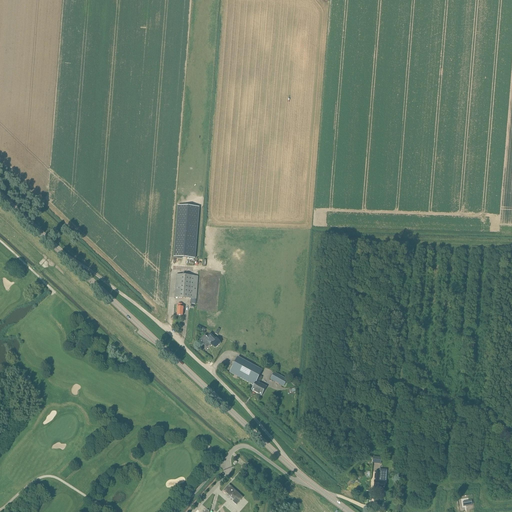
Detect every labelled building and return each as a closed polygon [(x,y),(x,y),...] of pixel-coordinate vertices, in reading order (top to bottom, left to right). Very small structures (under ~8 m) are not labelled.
[(178,206),(174,257),(195,259),(199,208),(178,206)] [(191,299),(190,304),(196,305),(198,277),(176,275),(174,298),(191,299)] [(208,337),(209,337),(213,341),(212,342),(214,343),(216,341),(216,340),(210,335),(208,337)] [(199,341),(203,345),(206,343),(209,346),(212,343),(211,343),(212,342),(213,341),(209,337),(207,339),(205,336),(199,341)] [(238,357),(229,373),(254,386),(251,391),(261,397),(266,387),(256,381),(257,380),(260,381),(262,377),(260,375),(262,371),(238,357)] [(287,380),(274,373),(270,380),(283,387),(287,380)] [(376,487),(375,490),(380,491),(381,492),(383,492),(383,491),(384,491),(385,483),(386,470),(380,470),(380,473),(375,472),(374,487),(376,487)] [(223,491),(234,500),(232,502),(236,505),(239,502),(243,498),(229,485),(223,491)]
